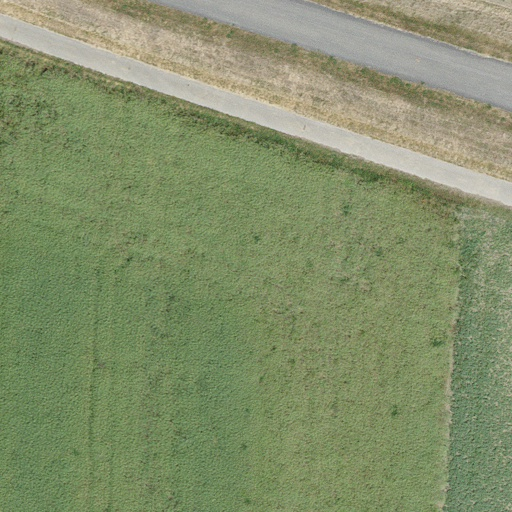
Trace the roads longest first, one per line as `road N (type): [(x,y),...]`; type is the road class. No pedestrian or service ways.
road 1 (track): [(0,27),(511,194)]
road 2 (track): [(212,0),(511,89)]
